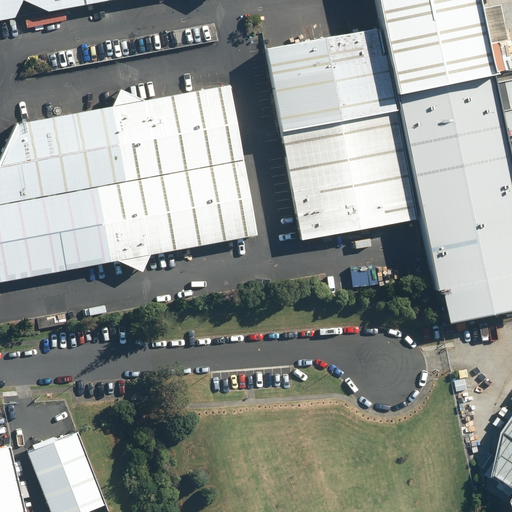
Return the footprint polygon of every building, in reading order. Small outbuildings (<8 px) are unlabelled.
[(0,0),(0,17),(15,15),(23,0),(25,0),(39,5),(37,0),(0,0)] [(37,0),(39,5),(47,9),(95,0),(94,0),(37,0)] [(380,0),(399,89),(495,70),(486,25),(481,0),(380,0)] [(382,26),(265,47),(280,129),(397,108),(382,26)] [(495,70),(399,89),(447,322),(511,308),(511,78),(498,82),(495,70)] [(120,87),(113,104),(125,179),(244,157),(230,83),(145,98),(120,87)] [(0,201),(104,184),(125,179),(113,104),(16,121),(0,156),(0,201)] [(397,108),(280,129),(299,237),(417,215),(397,108)] [(244,157),(125,179),(104,184),(116,259),(143,270),(151,252),(242,236),(257,233),(244,157)] [(104,184),(0,201),(0,279),(116,259),(104,184)] [(68,323),(65,313),(37,318),(39,329),(68,323)] [(511,423),(508,429),(502,476),(511,481),(511,423)] [(66,430),(19,450),(45,511),(75,511),(97,503),(66,430)] [(13,511),(0,451),(0,511),(13,511)]
